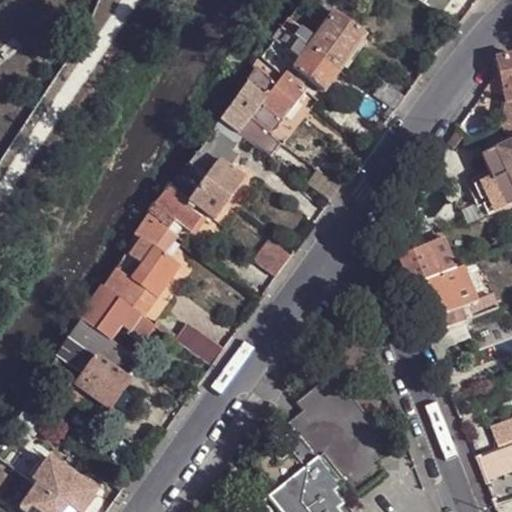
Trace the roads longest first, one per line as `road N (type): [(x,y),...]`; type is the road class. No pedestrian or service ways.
road 1 (residential): [(352,225),(147,511)]
road 2 (residential): [(352,225),(467,511)]
road 3 (residential): [(511,8),(352,225)]
